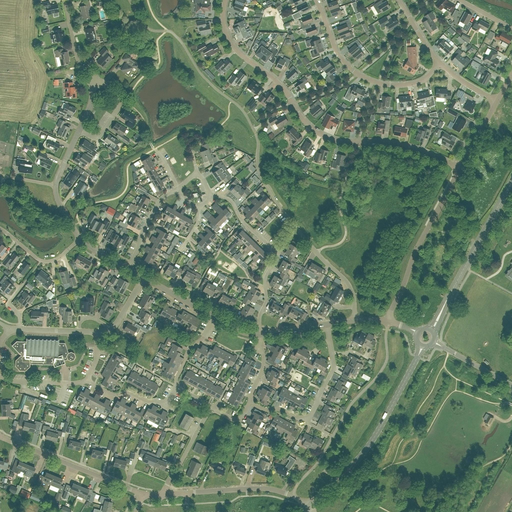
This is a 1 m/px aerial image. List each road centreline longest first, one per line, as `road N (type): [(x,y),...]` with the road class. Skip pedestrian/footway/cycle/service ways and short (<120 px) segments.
road 1 (residential): [(460,168),(410,147),(318,133),(279,84),(230,43),(227,0)]
road 2 (tertiary): [(307,506),(377,432),(422,347)]
road 3 (residential): [(440,63),(408,84),(363,78),(337,53),(315,0)]
road 4 (tertiary): [(431,330),(511,180)]
road 5 (unclassified): [(388,321),(416,247),(460,168)]
road 6 (residential): [(248,402),(306,419),(333,367),(328,324)]
road 7 (unclassified): [(0,436),(143,495)]
